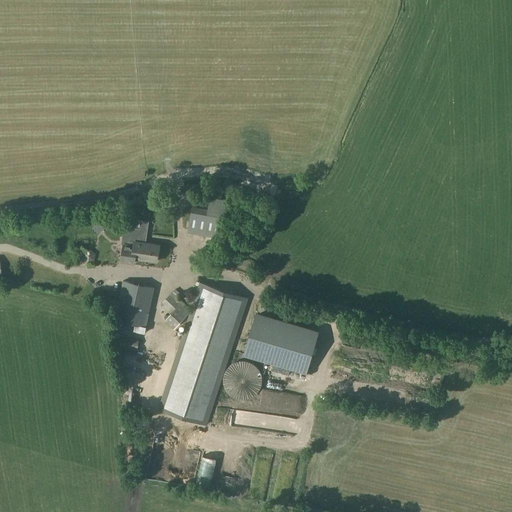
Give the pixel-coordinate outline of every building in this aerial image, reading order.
[(262,192),(263,185),(247,179),(244,187),(262,192)] [(189,235),(206,238),(210,221),(193,218),(189,235)] [(135,263),(135,258),(157,261),(159,245),(145,243),(148,222),(140,221),(139,229),(124,227),(122,242),(124,244),(121,261),(135,263)] [(94,260),(95,254),(90,249),(84,251),(83,258),(88,262),(94,260)] [(112,329),(122,331),(124,322),(146,327),(155,287),(122,280),(114,320),(112,329)] [(176,328),(180,323),(189,312),(158,409),(207,425),(248,298),(199,281),(190,309),(172,292),(160,304),(170,314),(166,318),(176,328)] [(246,368),(311,379),(315,352),(311,351),(310,356),(304,355),(306,341),(277,336),(275,348),(250,343),(246,368)] [(113,346),(137,350),(138,340),(114,337),(113,346)]
